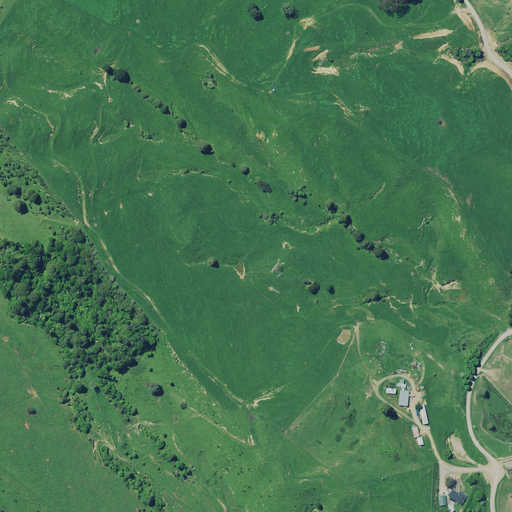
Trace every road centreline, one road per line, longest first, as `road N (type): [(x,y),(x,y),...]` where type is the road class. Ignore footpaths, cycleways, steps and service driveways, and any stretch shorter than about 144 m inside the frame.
road 1 (track): [(493,469),(450,468),(420,425),(351,390),(334,350),(316,342),(305,340),(245,382),(213,383),(197,373),(127,285),(81,246),(70,180),(50,145),(54,118),(35,116),(12,97),(0,61)]
road 2 (unclassified): [(493,511),(493,469),(470,430),(465,396),(492,342),(511,334)]
